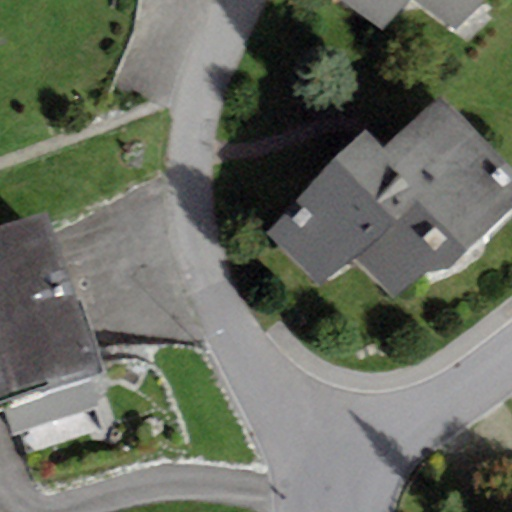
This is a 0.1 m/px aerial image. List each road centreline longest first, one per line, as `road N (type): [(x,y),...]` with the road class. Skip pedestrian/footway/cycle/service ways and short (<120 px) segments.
road 1 (residential): [(336,464),(236,336),(193,206),(197,114),(246,0)]
road 2 (residential): [(511,345),(336,464)]
